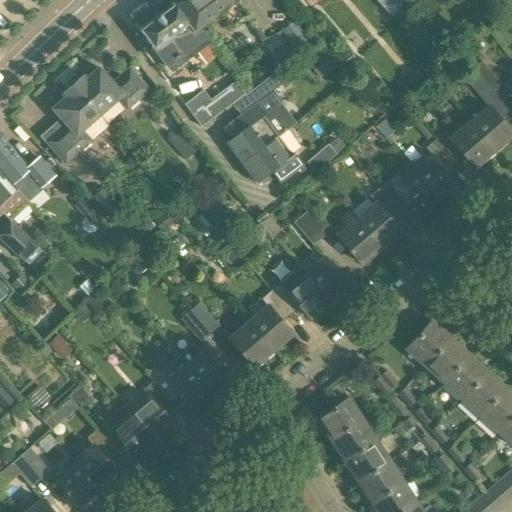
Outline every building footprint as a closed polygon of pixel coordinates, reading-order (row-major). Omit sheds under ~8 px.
[(198,27),(177,0),(165,0),(132,25),(143,39),(146,36),(171,70),(208,43),(197,28),(198,27)] [(177,0),(198,27),(234,0),(177,0)] [(291,22),(280,31),(289,43),(295,50),(306,41),(291,22)] [(350,51),(342,58),(347,64),(355,58),(350,51)] [(314,61),(325,73),(333,65),(323,53),(314,61)] [(482,61),(470,71),(508,112),(511,108),(511,77),(502,85),(482,61)] [(82,75),(76,81),(72,85),(99,116),(117,100),(126,110),(148,91),(129,69),(112,84),(98,68),(86,80),(82,75)] [(508,112),(470,71),(462,77),(487,107),(466,125),(491,154),(511,135),(511,133),(500,119),(508,112)] [(241,163),(293,125),(279,105),(282,103),(273,91),(283,84),(275,73),(258,86),(266,97),(233,121),(241,132),(226,142),(241,163)] [(61,94),(65,98),(52,109),(61,120),(41,137),(65,164),(108,126),(99,116),(72,85),(61,94)] [(191,115),(200,127),(224,109),(214,97),(191,115)] [(395,132),(385,120),(376,128),(386,140),(395,132)] [(293,125),(241,163),(257,184),(271,173),(279,183),(303,165),(294,154),(292,156),(278,137),(293,125)] [(491,154),(466,125),(450,139),(444,132),(435,140),(455,163),(463,155),(474,168),(491,154)] [(0,136),(0,167),(28,201),(44,188),(42,186),(54,176),(39,157),(27,168),(0,136)] [(455,163),(435,140),(425,148),(431,155),(412,172),(437,200),(457,183),(446,171),(455,163)] [(336,154),(335,153),(328,145),(327,144),(306,162),(315,173),(336,154)] [(28,201),(0,167),(0,215),(2,213),(9,221),(11,220),(30,203),(28,201)] [(437,200),(412,172),(394,187),(388,180),(377,189),(397,212),(407,204),(418,216),(437,200)] [(92,196),(110,217),(121,208),(103,187),(92,196)] [(374,204),(355,220),(380,248),(400,232),(389,219),(397,212),(377,189),(368,197),(374,204)] [(97,226),(101,218),(83,198),(75,206),(86,217),(82,222),(83,228),(87,232),(94,231),(97,226)] [(302,214),(322,237),(331,228),(312,206),(302,214)] [(176,218),(170,211),(156,222),(163,230),(176,218)] [(322,237),(302,214),(293,222),(312,245),(322,237)] [(149,219),(120,234),(130,242),(145,235),(154,226),(149,219)] [(39,245),(11,220),(0,230),(0,256),(15,271),(39,245)] [(380,248),(355,220),(336,236),(361,265),(380,248)] [(149,266),(139,255),(132,261),(142,272),(149,266)] [(304,274),(329,303),(349,286),(324,257),(304,274)] [(30,283),(21,274),(11,284),(20,293),(30,283)] [(329,303),(304,274),(286,290),(280,283),(270,291),(290,314),(299,307),(310,319),(329,303)] [(79,286),(87,295),(96,287),(88,279),(79,286)] [(290,314),(270,291),(261,299),(266,306),(248,322),(273,351),(292,334),(281,322),(290,314)] [(105,307),(95,295),(85,303),(95,315),(105,307)] [(189,310),(209,333),(218,325),(199,302),(189,310)] [(75,313),(82,322),(91,315),(83,306),(75,313)] [(209,333),(189,310),(180,319),(199,342),(209,333)] [(424,366),(450,338),(431,321),(405,349),(424,366)] [(273,351),(248,322),(228,339),(253,368),(273,351)] [(57,336),(48,344),(61,358),(70,350),(57,336)] [(450,338),(424,366),(443,383),(468,355),(450,338)] [(186,364),(210,394),(230,376),(206,347),(186,364)] [(210,394),(186,364),(179,355),(159,372),(161,374),(151,383),(171,405),(181,397),(192,410),(210,394)] [(468,355),(443,383),(461,399),(487,371),(468,355)] [(386,370),(379,376),(390,389),(397,383),(386,370)] [(505,388),(487,371),(461,399),(480,416),(505,388)] [(390,389),(379,376),(372,383),(383,396),(390,389)] [(148,397),(130,413),(155,442),(174,425),(163,412),(171,405),(151,383),(142,390),(148,397)] [(35,413),(51,398),(39,385),(23,400),(35,413)] [(397,394),(409,407),(416,401),(405,387),(397,394)] [(511,394),(505,388),(480,416),(498,433),(511,417),(511,394)] [(405,410),(395,398),(394,397),(386,404),(397,417),(405,410)] [(330,440),(362,419),(348,398),(316,419),(330,440)] [(68,401),(62,406),(70,415),(76,410),(68,401)] [(413,413),(425,426),(432,420),(421,406),(413,413)] [(106,422),(94,432),(114,454),(124,445),(135,458),(155,442),(130,413),(111,428),(106,422)] [(421,429),(409,416),(402,423),(413,436),(421,429)] [(511,417),(498,433),(511,445),(511,417)] [(375,440),(362,419),(330,440),(344,461),(375,440)] [(437,425),(429,432),(441,445),(448,438),(437,425)] [(114,454),(94,432),(86,438),(92,445),(71,463),(97,491),(118,473),(107,460),(114,454)] [(437,448),(426,435),(418,442),(430,455),(437,448)] [(375,440),(344,461),(357,482),(389,461),(375,440)] [(454,445),(446,452),(457,465),(465,458),(454,445)] [(20,456),(39,478),(49,470),(30,448),(20,456)] [(454,467),(443,454),(435,461),(446,474),(454,467)] [(39,478),(20,456),(11,464),(29,486),(39,478)] [(403,482),(389,461),(357,482),(371,503),(403,482)] [(97,491),(71,463),(54,478),(79,507),(97,491)] [(462,470),(473,483),(481,477),(470,463),(462,470)] [(501,478),(511,490),(511,470),(511,469),(501,478)] [(470,486),(459,473),(451,480),(462,493),(470,486)] [(511,490),(501,478),(492,486),(507,504),(511,499),(511,490)] [(402,511),(416,503),(403,482),(371,503),(377,511),(402,511)] [(507,504),(492,486),(482,494),(498,511),(507,504)] [(468,506),(473,511),(489,511),(478,498),(468,506)] [(52,511),(42,499),(26,511),(52,511)] [(422,511),(416,503),(402,511),(422,511)]
